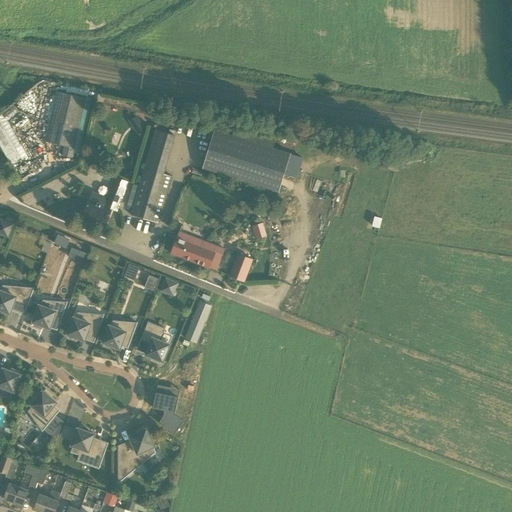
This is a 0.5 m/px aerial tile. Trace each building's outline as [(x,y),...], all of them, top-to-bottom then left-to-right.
[(72,157),(74,148),(86,98),(57,91),(45,141),(64,146),(62,155),(72,157)] [(142,122),(134,129),(137,133),(146,127),(142,122)] [(158,223),(172,176),(164,173),(176,135),(156,129),(131,215),(158,223)] [(291,153),(273,147),(235,135),(214,129),(202,168),(279,192),(291,153)] [(21,162),(26,149),(18,146),(13,159),(21,162)] [(118,210),(126,187),(113,182),(109,192),(107,197),(92,192),(84,213),(94,217),(94,216),(98,217),(97,218),(107,222),(112,209),(118,210)] [(39,187),(22,196),(28,206),(45,197),(39,187)] [(7,214),(6,220),(14,222),(15,217),(7,214)] [(374,216),(373,226),(381,227),(382,217),(374,216)] [(0,219),(0,236),(9,239),(14,225),(0,219)] [(252,225),(257,239),(268,235),(263,221),(252,225)] [(58,234),(54,243),(64,248),(67,247),(70,239),(58,234)] [(209,268),(218,247),(196,239),(194,244),(178,238),(171,253),(186,259),(187,258),(189,259),(188,260),(209,268)] [(45,241),(41,251),(47,254),(51,243),(45,241)] [(244,281),(248,272),(253,259),(238,254),(230,275),(244,281)] [(129,264),(129,266),(126,273),(136,276),(139,268),(129,264)] [(55,289),(58,280),(41,275),(38,284),(55,289)] [(159,279),(150,276),(145,288),(154,291),(159,279)] [(179,282),(166,277),(160,291),(168,294),(170,289),(176,292),(179,282)] [(25,310),(33,289),(12,286),(9,294),(0,291),(0,312),(1,313),(2,310),(10,313),(13,305),(25,310)] [(200,300),(185,337),(197,342),(212,304),(200,300)] [(40,304),(37,312),(33,322),(35,323),(34,325),(41,328),(42,325),(50,328),(52,321),(59,323),(63,314),(67,302),(52,301),(49,308),(41,305),(40,304)] [(96,336),(104,314),(87,313),(84,321),(74,317),(68,334),(70,335),(69,337),(76,340),(77,338),(84,340),(87,333),(96,336)] [(129,343),(137,322),(122,321),(119,329),(109,326),(103,342),(105,343),(104,346),(111,348),(112,346),(120,348),(123,341),(129,343)] [(163,361),(169,344),(160,341),(165,329),(148,322),(141,340),(150,344),(146,354),(153,357),(152,360),(159,363),(161,360),(163,361)] [(19,371),(12,369),(11,371),(4,369),(1,376),(0,375),(0,395),(1,396),(4,388),(14,391),(20,375),(18,374),(19,371)] [(171,387),(158,385),(153,408),(165,410),(164,416),(159,423),(173,433),(182,420),(175,414),(178,396),(169,395),(171,387)] [(52,395),(46,390),(44,392),(42,391),(31,405),(39,411),(34,418),(42,430),(57,413),(51,408),(56,402),(50,397),(52,395)] [(81,448),(79,455),(77,460),(99,468),(106,447),(92,442),(94,434),(87,431),(88,429),(80,426),(79,429),(78,428),(77,430),(64,426),(61,435),(73,440),(72,445),(73,445),(81,448)] [(144,430),(143,427),(136,430),(137,433),(130,436),(133,443),(118,450),(118,482),(118,483),(155,452),(153,447),(155,446),(147,429),(144,430)] [(0,471),(6,474),(12,458),(3,455),(0,462),(0,471)] [(12,479),(17,464),(19,461),(12,458),(6,474),(5,477),(12,479)] [(35,489),(38,482),(39,478),(42,469),(36,467),(29,487),(35,489)] [(68,492),(71,483),(65,481),(61,494),(52,490),(49,497),(43,511),(55,511),(59,501),(61,497),(66,499),(68,494),(68,492)] [(13,502),(19,487),(9,483),(3,499),(13,502)] [(23,506),(29,490),(19,487),(13,502),(23,506)] [(108,492),(104,503),(115,507),(118,496),(108,492)] [(40,511),(43,511),(49,497),(39,494),(34,509),(40,511)] [(166,497),(157,501),(161,510),(170,505),(166,497)] [(128,498),(124,508),(132,511),(136,501),(128,498)]
